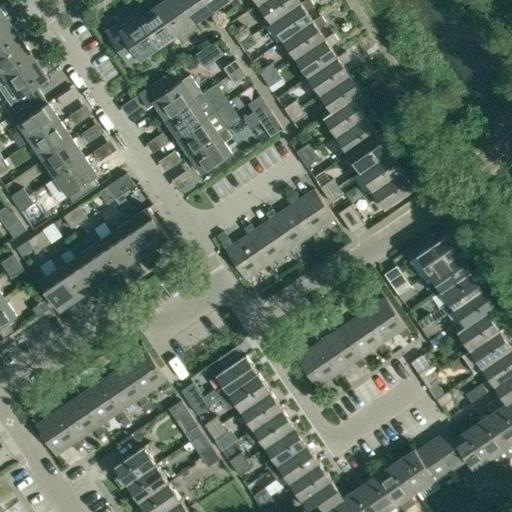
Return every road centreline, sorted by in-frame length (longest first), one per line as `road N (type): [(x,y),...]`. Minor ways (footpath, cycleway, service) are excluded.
road 1 (residential): [(194,235),(35,0)]
road 2 (residential): [(227,284),(168,323),(108,322),(0,395)]
road 3 (residential): [(457,185),(257,326)]
road 4 (residential): [(416,387),(333,442),(257,326)]
road 5 (residential): [(0,404),(72,511)]
road 6 (residential): [(194,235),(300,164)]
